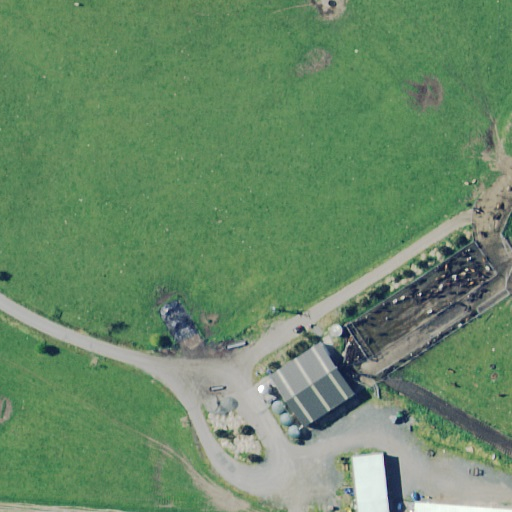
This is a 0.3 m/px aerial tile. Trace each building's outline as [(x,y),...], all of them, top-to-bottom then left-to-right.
[(331,328),(330,329),(331,332),(331,334),(332,335),(333,336),(334,337),(336,337),(337,338),(339,338),(340,338),(341,338),(343,337),(344,336),(345,335),(346,334),(347,333),(347,331),(347,330),(347,328),(347,327),(346,326),(346,324),(345,323),(343,322),(342,322),(341,321),(339,321),(338,321),(336,321),(335,322),(334,323),(333,324),(332,325),(331,326),(331,328)] [(359,393),(325,343),(275,376),(308,427),(359,393)] [(307,436),(284,398),(273,405),(296,442),(307,436)] [(394,511),(388,454),(357,457),(362,511),(394,511)] [(511,511),(511,509),(419,502),(417,511),(511,511)]
